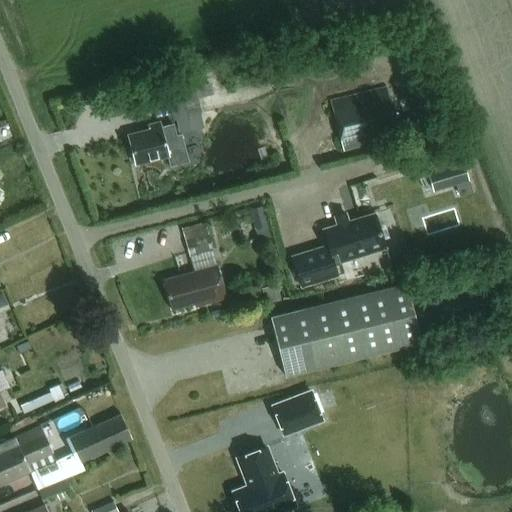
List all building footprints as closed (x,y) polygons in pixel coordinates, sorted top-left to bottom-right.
[(89,19),(75,22),(83,58),(142,45),(135,9),(109,14),(110,20),(90,24),(89,19)] [(179,139),(204,132),(192,84),(166,90),(179,139)] [(342,152),(398,137),(386,89),(330,102),(342,152)] [(134,165),(168,156),(160,125),(148,128),(149,132),(127,137),(134,165)] [(454,164),(452,157),(425,165),(433,193),(456,186),(459,197),(473,193),(463,162),(454,164)] [(250,210),(258,240),(270,237),(262,207),(250,210)] [(375,215),(323,231),(328,246),(289,258),(299,290),(318,284),(332,279),(336,278),(338,283),(390,267),(392,273),(406,269),(400,250),(387,254),(386,249),(375,215)] [(189,257),(212,250),(205,224),(181,230),(189,257)] [(194,308),(225,299),(216,266),(162,281),(171,311),(194,305),(194,308)] [(281,301),(277,285),(261,289),(265,305),(281,301)] [(422,345),(407,285),(271,319),(286,379),(422,345)] [(0,295),(0,307),(13,304),(10,293),(0,295)] [(24,414),(53,401),(50,394),(21,407),(24,414)] [(308,394),(271,408),(281,436),(319,422),(308,394)] [(39,492),(65,479),(84,471),(81,464),(132,440),(121,415),(69,439),(75,453),(31,473),(39,492)] [(51,453),(40,427),(0,445),(0,486),(29,474),(25,464),(51,453)] [(245,488),(230,493),(236,511),(277,511),(290,507),(278,475),(273,477),(262,449),(234,460),(245,488)] [(65,479),(39,492),(42,501),(68,489),(65,479)] [(116,511),(113,502),(91,511),(116,511)]
